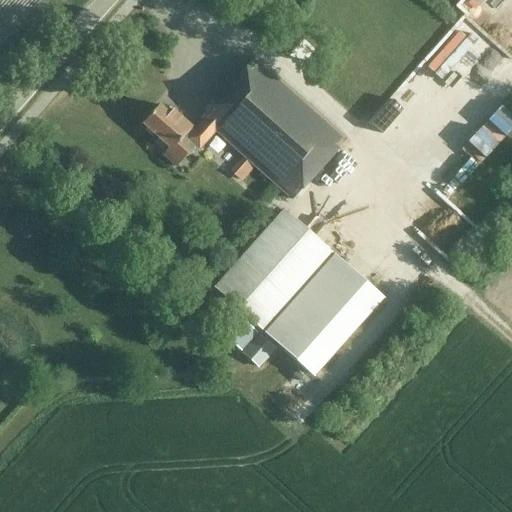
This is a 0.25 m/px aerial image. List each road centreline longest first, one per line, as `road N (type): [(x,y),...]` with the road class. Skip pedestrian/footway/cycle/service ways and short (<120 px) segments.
road 1 (unknown): [(511,45),(417,177),(394,178),(373,172),(191,0)]
road 2 (tertiary): [(0,122),(110,0)]
